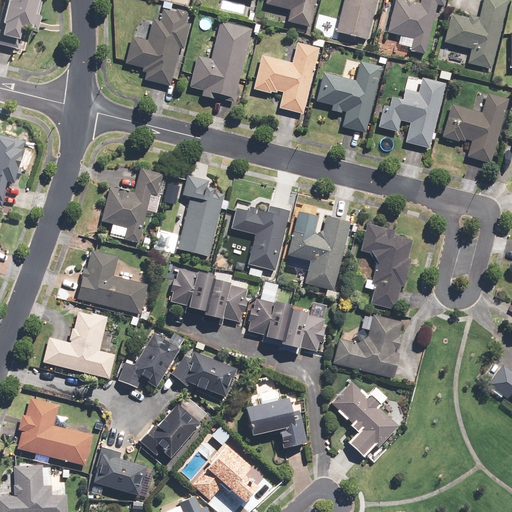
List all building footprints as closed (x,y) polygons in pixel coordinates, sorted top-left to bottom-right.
[(1,0),(0,8),(0,44),(15,49),(20,29),(31,32),(38,0),(1,0)] [(245,3),(232,0),(221,0),(219,9),(242,15),(245,3)] [(309,27),(315,0),(266,0),(265,4),(290,10),(287,22),(309,27)] [(343,0),(336,32),(367,40),(376,0),(343,0)] [(420,0),(420,3),(407,0),(394,0),(387,32),(413,38),(410,51),(424,54),(436,4),(443,5),(444,0),(420,0)] [(490,69),(506,0),(483,0),(479,17),(468,15),(468,18),(450,14),(443,42),(472,48),(468,64),(490,69)] [(131,37),(124,63),(143,67),(142,72),(145,72),(143,79),(170,85),(179,48),(183,49),(189,24),(185,23),(188,13),(175,10),(175,13),(162,10),(159,20),(152,18),(147,40),(131,37)] [(233,103),(251,29),(220,22),(210,59),(197,56),(190,87),(203,90),(202,95),(233,103)] [(302,114),(318,47),(297,42),(291,64),(261,57),(253,90),(274,95),(276,89),(283,91),(279,108),(302,114)] [(365,133),(381,67),(359,62),(354,80),(322,72),(315,101),(331,105),(330,110),(343,113),(340,127),(365,133)] [(428,149),(444,84),(422,78),(418,93),(404,90),(402,99),(391,97),(389,107),(382,106),(377,126),(397,131),(399,120),(411,123),(406,144),(428,149)] [(490,162),(508,99),(488,93),(482,112),(451,104),(442,137),(463,143),(464,139),(471,141),(467,156),(490,162)] [(23,141),(0,135),(0,202),(5,183),(12,185),(23,141)] [(123,239),(138,243),(149,193),(156,195),(161,174),(140,169),(134,193),(109,187),(101,222),(126,227),(123,239)] [(208,257),(223,195),(212,192),(213,189),(206,187),(207,181),(186,176),(182,194),(189,196),(176,250),(208,257)] [(274,270),(288,211),(263,205),(261,211),(235,205),(230,228),(254,234),(247,264),(274,270)] [(333,290),(349,222),(321,215),(316,235),(293,229),(286,256),(310,261),(304,283),(333,290)] [(407,258),(412,240),(393,235),(394,231),(367,225),(360,251),(378,255),(371,284),(375,285),(371,303),(395,308),(400,286),(403,287),(410,259),(407,258)] [(76,299),(139,314),(147,284),(112,275),(117,256),(91,250),(86,269),(84,268),(76,299)] [(230,282),(177,269),(168,302),(203,311),(202,314),(238,323),(247,289),(229,285),(230,282)] [(291,307),(255,299),(247,332),(281,340),(280,344),(316,352),(324,318),(290,310),(291,307)] [(48,338),(42,362),(107,378),(113,354),(99,351),(107,317),(77,310),(69,343),(48,338)] [(338,339),(332,363),(393,379),(399,354),(396,353),(400,338),(397,337),(401,321),(373,314),(365,345),(338,339)] [(179,348),(153,333),(133,366),(124,362),(117,380),(136,388),(140,377),(156,386),(179,348)] [(236,368),(193,351),(189,360),(184,356),(170,373),(186,386),(188,383),(224,397),(236,368)] [(490,381),(511,397),(511,371),(502,364),(490,381)] [(398,426),(350,382),(330,404),(358,430),(347,442),(362,457),(374,444),(377,447),(398,426)] [(288,397),(244,407),(251,435),(278,429),(283,448),(305,443),(297,410),(291,412),(288,397)] [(21,431),(17,449),(84,465),(91,435),(52,426),(57,405),(29,399),(25,416),(22,415),(18,430),(21,431)] [(199,424),(176,404),(155,428),(152,426),(139,441),(155,455),(160,449),(169,457),(199,424)] [(224,444),(189,484),(208,500),(223,483),(243,501),(256,486),(243,475),(250,466),(224,444)] [(102,446),(92,481),(138,495),(146,467),(117,459),(119,451),(102,446)] [(0,497),(0,511),(66,511),(65,494),(51,495),(50,485),(42,485),(41,464),(12,465),(13,497),(0,497)] [(210,511),(207,505),(200,508),(194,495),(177,503),(181,511),(210,511)]
